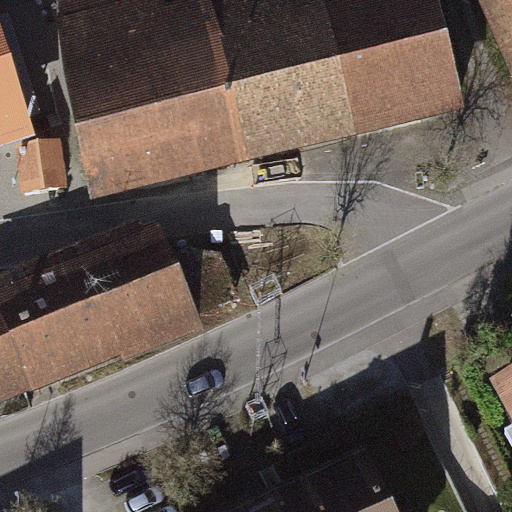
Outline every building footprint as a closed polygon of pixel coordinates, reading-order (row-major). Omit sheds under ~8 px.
[(61,0),(108,201),(468,117),(440,0),(207,0),(164,10),(161,0),(61,0)] [(511,0),(496,0),(511,35),(511,0)] [(0,130),(25,122),(0,47),(0,130)] [(172,222),(0,290),(0,292),(44,403),(217,335),(172,222)] [(0,420),(7,418),(44,403),(0,292),(0,420)] [(267,511),(405,511),(384,462),(267,511)]
